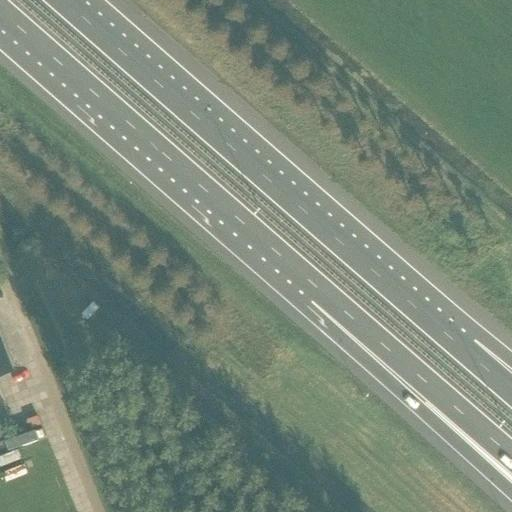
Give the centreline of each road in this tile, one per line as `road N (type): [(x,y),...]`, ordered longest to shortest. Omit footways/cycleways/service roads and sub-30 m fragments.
road 1 (motorway): [(444,335),(64,0)]
road 2 (motorway): [(0,19),(269,263)]
road 3 (motorway): [(269,263),(511,490)]
road 4 (motorway): [(269,263),(511,468)]
road 5 (unclassified): [(99,511),(36,354)]
